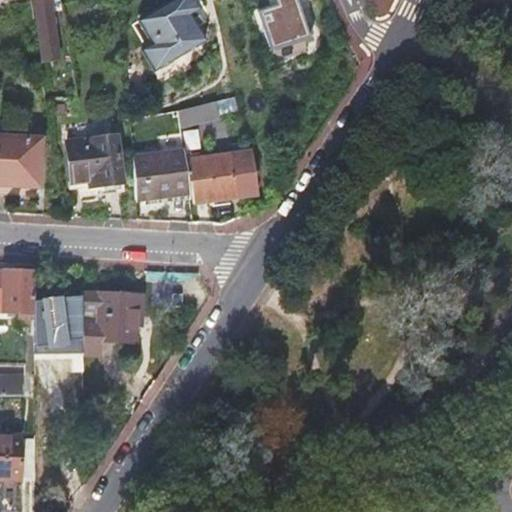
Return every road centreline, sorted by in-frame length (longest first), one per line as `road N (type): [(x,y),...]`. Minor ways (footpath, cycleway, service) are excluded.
road 1 (residential): [(98,511),(256,267)]
road 2 (residential): [(0,232),(195,242),(256,267)]
road 3 (residential): [(256,267),(384,65)]
